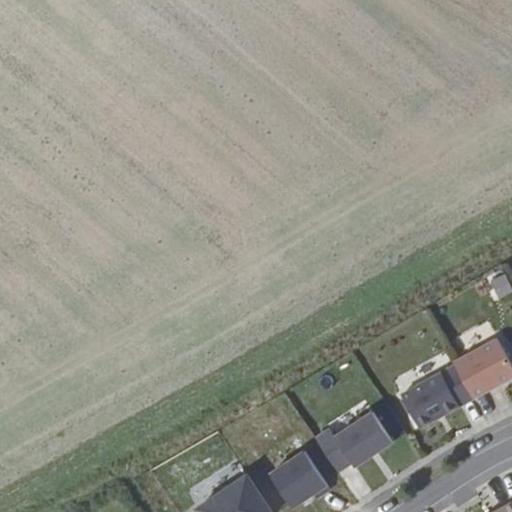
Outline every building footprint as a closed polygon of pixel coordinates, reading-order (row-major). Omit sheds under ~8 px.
[(455,359),(457,362),(475,395),(476,398),(511,377),(511,359),(499,334),(455,359)] [(457,362),(403,391),(420,426),(475,395),(457,362)] [(394,437),(374,407),(336,433),(331,428),(317,437),(339,471),(353,461),(356,465),(394,437)] [(265,468),(303,447),(297,436),(259,458),(265,468)] [(330,483),(304,446),(270,468),(294,506),(330,483)] [(277,511),(278,511),(248,469),(194,504),(199,511),(277,511)]
